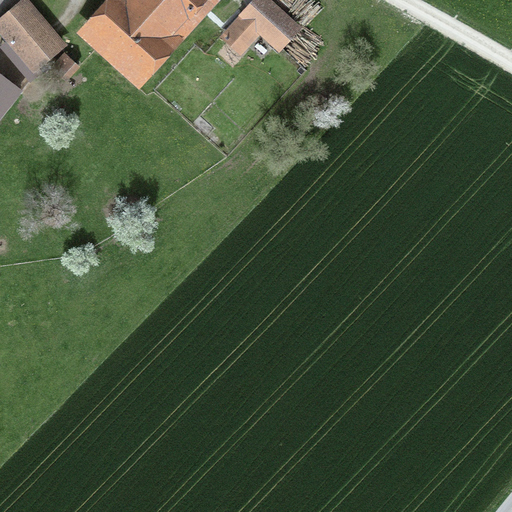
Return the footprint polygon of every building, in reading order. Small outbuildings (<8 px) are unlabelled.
[(191,22),(195,18),(190,13),(201,0),(128,0),(127,2),(124,0),(120,0),(90,33),(140,78),(173,42),(168,37),(186,18),(191,22)] [(281,48),(298,29),(265,0),(262,0),(227,40),(242,53),(262,31),(281,48)] [(0,21),(0,23),(46,78),(55,71),(60,65),(52,57),(62,49),(23,3),(0,21)] [(60,65),(55,71),(67,82),(80,68),(66,58),(60,65)] [(0,76),(0,105),(14,88),(0,76)]
